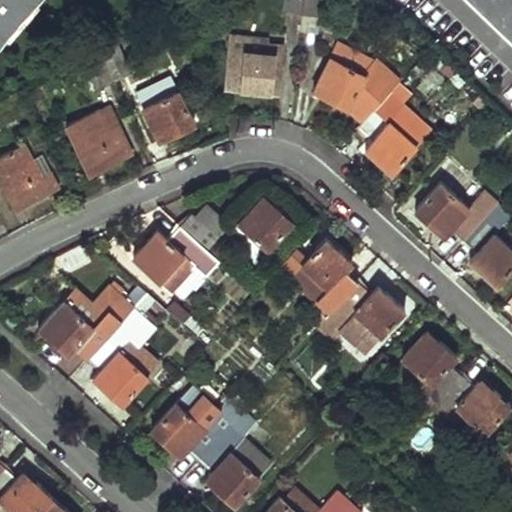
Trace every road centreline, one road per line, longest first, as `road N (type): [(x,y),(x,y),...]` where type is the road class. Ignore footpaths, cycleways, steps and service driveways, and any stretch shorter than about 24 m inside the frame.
road 1 (residential): [(0,261),(221,157),(275,154),(331,187),(511,353)]
road 2 (residential): [(0,387),(138,511)]
